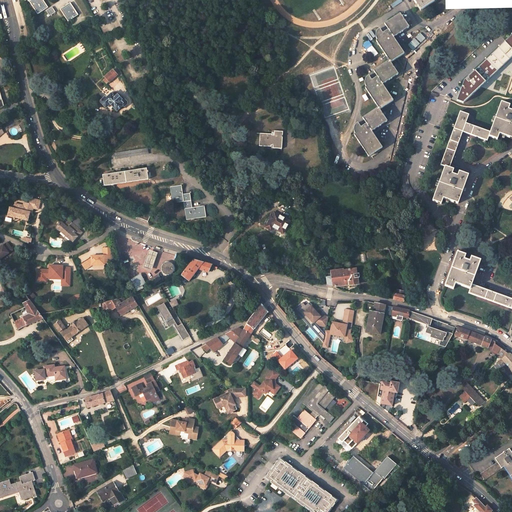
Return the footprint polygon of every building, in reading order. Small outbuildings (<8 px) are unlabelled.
[(28,0),(38,14),(48,7),(43,0),(28,0)] [(413,0),(421,11),(436,0),(413,0)] [(60,9),(68,22),(78,15),(71,3),(60,9)] [(56,12),(52,7),(46,11),(49,16),(56,12)] [(390,61),(392,63),(405,54),(394,38),(410,28),(401,14),(385,24),(389,30),(383,33),(380,28),(377,32),(377,37),(378,40),(377,41),(390,61)] [(511,35),(464,81),(457,101),(463,103),(511,57),(511,35)] [(366,88),(381,111),(395,102),(384,86),(399,75),(392,63),(390,61),(374,71),(378,77),(373,80),(370,76),(367,79),(366,84),(367,88),(366,88)] [(110,82),(120,73),(118,71),(116,73),(115,71),(114,73),(112,70),(105,77),(103,80),(107,84),(109,82),(110,82)] [(121,99),(115,92),(112,94),(107,99),(105,97),(100,102),(106,108),(108,107),(109,108),(112,108),(113,107),(117,111),(122,107),(125,107),(127,105),(127,102),(123,97),(121,99)] [(511,110),(508,109),(510,105),(502,102),(491,132),(466,123),(469,114),(461,111),(442,165),(446,166),(434,201),(442,204),(444,197),(459,203),(462,195),(461,194),(468,174),(459,171),(458,175),(452,173),(454,169),(450,168),(463,131),(488,140),(489,136),(497,140),(500,133),(511,137),(511,110)] [(355,136),(370,159),(384,149),(373,133),(389,123),(380,108),(364,119),(368,124),(362,128),(359,124),(356,126),(355,131),(357,135),(355,136)] [(260,133),(259,146),(271,147),(272,145),(273,145),(273,148),(282,149),(283,142),(283,131),(274,131),(274,135),(272,135),(272,134),(260,133)] [(149,154),(148,148),(115,153),(116,159),(149,154)] [(103,175),(104,186),(149,180),(147,169),(103,175)] [(184,202),(191,201),(190,193),(183,194),(182,185),(170,187),(173,203),(184,202)] [(276,208),(282,202),(277,197),(271,202),(276,208)] [(30,199),(29,204),(28,207),(33,208),(38,209),(40,201),(30,199)] [(192,207),(191,201),(184,202),(187,220),(206,217),(205,206),(192,207)] [(7,216),(28,220),(30,212),(25,211),(27,203),(24,202),(23,205),(15,203),(14,208),(9,207),(7,216)] [(151,214),(141,210),(138,217),(148,222),(151,214)] [(283,233),(290,221),(274,212),(272,215),(271,215),(269,219),(270,220),(266,228),(271,231),(273,228),(283,233)] [(64,225),(61,223),(60,224),(59,224),(58,226),(57,228),(73,242),(77,237),(73,233),(77,229),(69,221),(64,225)] [(77,237),(78,238),(82,233),(77,229),(73,233),(77,237)] [(3,246),(0,247),(0,260),(10,254),(9,253),(13,250),(8,244),(4,247),(3,246)] [(104,256),(91,256),(91,259),(82,264),(85,270),(92,265),(105,265),(104,264),(112,263),(112,248),(103,248),(104,256)] [(157,253),(149,250),(146,261),(143,267),(152,270),(154,263),(157,253)] [(473,279),(480,259),(471,256),(470,260),(465,258),(466,254),(458,251),(446,286),(454,289),(456,282),(471,288),(469,292),(510,307),(509,308),(511,308),(511,298),(472,284),(474,280),(473,279)] [(185,270),(181,275),(189,281),(193,276),(194,277),(196,275),(194,274),(198,269),(208,272),(209,271),(211,271),(212,271),(213,268),(212,267),(213,265),(194,259),(187,268),(186,268),(185,270)] [(171,263),(168,262),(165,263),(163,264),(161,267),(162,271),(163,273),(167,275),(169,274),(171,273),(173,271),(174,269),(173,265),(171,263)] [(53,279),(62,280),(62,283),(70,283),(71,269),(63,268),(63,267),(50,266),(50,271),(39,270),(38,279),(46,279),(46,275),(49,275),(53,276),(53,279)] [(333,287),(358,284),(357,278),(359,278),(358,275),(356,275),(355,269),(344,270),(344,269),(331,271),(332,276),(326,277),(327,284),(333,286),(333,287)] [(140,274),(131,279),(136,289),(146,284),(140,274)] [(404,292),(397,291),(396,294),(395,294),(393,300),(403,302),(405,296),(404,296),(405,295),(404,294),(404,292)] [(116,308),(121,316),(134,308),(135,309),(137,307),(136,307),(138,305),(133,296),(130,297),(131,299),(129,299),(121,304),(118,299),(104,302),(110,311),(116,308)] [(23,303),(30,314),(23,317),(24,319),(22,320),(23,322),(16,325),(18,330),(43,319),(30,300),(23,303)] [(104,302),(96,303),(98,307),(102,306),(105,314),(110,311),(104,302)] [(371,311),(367,329),(370,329),(370,332),(380,334),(386,305),(376,302),(374,312),(371,311)] [(308,303),(303,307),(306,311),(304,313),(307,316),(313,323),(315,322),(318,326),(326,327),(328,317),(321,316),(318,313),(317,313),(308,303)] [(178,326),(163,304),(156,308),(169,328),(173,325),(178,331),(179,330),(181,333),(179,334),(183,341),(190,337),(182,324),(178,326)] [(253,329),(266,312),(261,306),(250,320),(245,329),(250,334),(253,329)] [(394,306),(393,315),(409,318),(410,310),(394,306)] [(169,328),(156,308),(168,328),(169,328)] [(355,311),(346,309),(344,320),(348,321),(353,322),(355,311)] [(409,318),(408,318),(428,325),(426,331),(432,333),(432,335),(431,337),(441,340),(440,345),(446,347),(453,334),(454,333),(445,330),(445,331),(435,328),(434,330),(430,328),(430,326),(433,318),(410,310),(409,318)] [(73,326),(62,334),(69,343),(74,340),(72,337),(89,325),(84,319),(77,323),(77,322),(72,325),(73,326)] [(60,321),(55,325),(60,332),(65,328),(60,321)] [(343,324),(333,323),(331,332),(326,331),(322,347),(328,348),(331,335),(345,337),(347,343),(353,341),(351,333),(351,330),(347,329),(347,325),(343,324)] [(181,333),(179,330),(178,331),(173,325),(172,326),(182,342),(183,341),(179,334),(181,333)] [(455,335),(466,339),(470,331),(458,327),(455,335)] [(230,337),(236,343),(225,359),(231,362),(232,363),(242,348),(249,337),(250,334),(245,329),(243,331),(238,328),(226,334),(230,337)] [(466,339),(488,347),(493,349),(492,351),(497,354),(501,348),(496,344),(495,341),(470,331),(466,339)] [(222,344),(230,337),(226,334),(217,338),(222,344)] [(214,351),(223,344),(222,344),(217,338),(201,346),(207,351),(210,347),(214,351)] [(506,364),(509,367),(511,371),(511,355),(511,354),(508,353),(498,362),(502,367),(506,364)] [(184,377),(195,373),(193,368),(195,367),(193,361),(188,362),(189,365),(186,366),(184,363),(176,366),(177,370),(180,369),(184,377)] [(36,381),(46,380),(45,377),(55,376),(56,380),(66,379),(65,371),(63,371),(63,367),(55,368),(54,365),(44,366),(44,368),(45,370),(36,371),(35,371),(36,381)] [(254,381),(252,385),(257,389),(253,393),(255,395),(255,396),(258,399),(263,392),(266,393),(269,390),(275,394),(280,386),(276,383),(275,379),(279,373),(273,369),(266,377),(267,381),(264,382),(261,386),(254,381)] [(144,376),(148,384),(155,380),(151,372),(144,376)] [(382,381),(391,383),(391,382),(391,381),(381,379),(380,384),(379,389),(381,390),(382,381)] [(149,389),(145,391),(144,389),(141,383),(132,388),(136,396),(143,392),(147,400),(152,398),(153,401),(159,398),(156,392),(160,390),(155,380),(148,384),(147,384),(148,387),(149,389)] [(380,384),(364,381),(362,392),(376,403),(379,389),(380,384)] [(397,393),(399,383),(391,382),(391,383),(382,381),(381,390),(379,389),(376,403),(385,410),(386,404),(390,405),(392,405),(394,392),(397,393)] [(324,409),(335,396),(329,390),(330,389),(325,385),(324,386),(319,383),(303,403),(313,411),(309,415),(315,419),(318,415),(323,420),(325,418),(330,423),(334,417),(324,409)] [(470,397),(475,392),(470,386),(465,391),(470,397)] [(233,389),(229,391),(231,394),(227,396),(226,394),(221,397),(221,398),(215,401),(218,408),(225,405),(228,413),(237,409),(232,397),(235,397),(246,396),(246,388),(233,389)] [(88,407),(108,402),(110,409),(117,407),(110,390),(104,393),(85,398),(88,407)] [(465,391),(459,397),(464,402),(470,397),(465,391)] [(475,392),(470,397),(474,401),(479,396),(475,392)] [(479,396),(474,401),(480,407),(485,402),(479,396)] [(301,438),(316,420),(315,419),(309,415),(304,410),(298,418),(296,421),(294,420),(293,422),(294,423),(289,428),(301,438)] [(242,422),(236,417),(232,422),(236,427),(242,422)] [(350,436),(357,443),(370,430),(361,422),(357,418),(345,431),(345,432),(337,440),(340,443),(344,438),(346,440),(350,436)] [(173,419),(170,433),(180,435),(181,430),(185,431),(185,432),(189,433),(188,438),(197,439),(199,428),(194,427),(195,420),(187,419),(186,423),(178,421),(179,421),(173,419)] [(59,434),(63,443),(61,443),(64,451),(74,447),(71,439),(72,439),(69,430),(59,434)] [(232,430),(213,448),(220,457),(227,451),(227,449),(237,449),(237,451),(243,451),(243,446),(240,446),(240,440),(232,430)] [(511,452),(510,449),(497,458),(499,461),(488,469),(492,475),(505,466),(511,475),(511,452)] [(375,472),(364,484),(373,491),(385,478),(386,479),(399,464),(389,455),(375,472)] [(355,456),(345,467),(364,484),(375,472),(355,456)] [(285,490),(292,495),(291,496),(298,501),(298,500),(305,505),(311,510),(314,511),(323,511),(332,501),(330,498),(331,496),(325,491),(319,486),(318,487),(311,482),(312,481),(305,476),(305,477),(298,472),(299,472),(292,467),(292,468),(285,463),(285,462),(280,458),(266,477),(272,481),(279,486),(278,486),(285,491),(285,490)] [(77,476),(87,473),(87,475),(97,472),(93,459),(74,465),(77,476)] [(125,478),(137,473),(133,464),(122,471),(125,478)] [(208,482),(209,479),(216,482),(219,476),(207,470),(204,476),(200,473),(198,475),(193,473),(191,474),(190,470),(184,473),(186,481),(191,479),(192,482),(197,481),(201,484),(207,487),(209,483),(208,482)] [(0,494),(1,497),(21,491),(24,500),(37,496),(32,481),(35,480),(33,472),(19,477),(21,482),(11,485),(10,480),(0,482),(0,494)] [(125,500),(114,481),(97,491),(103,501),(110,497),(115,506),(125,500)] [(327,511),(337,500),(332,496),(331,496),(330,498),(332,501),(323,511),(327,511)] [(490,511),(492,511),(487,505),(486,507),(475,497),(471,501),(474,504),(473,506),(479,511),(490,511)]
